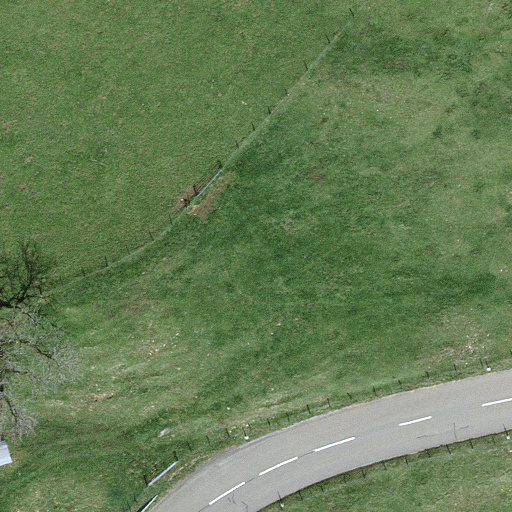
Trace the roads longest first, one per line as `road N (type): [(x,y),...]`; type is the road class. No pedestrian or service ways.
road 1 (tertiary): [(185,511),(264,463),(330,437),(511,388)]
road 2 (track): [(264,463),(185,434),(86,412),(0,435)]
